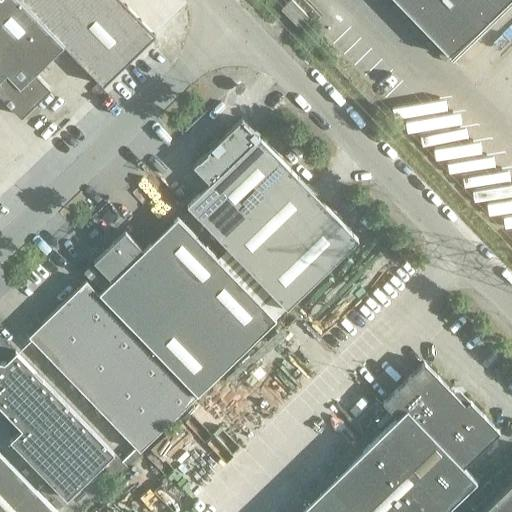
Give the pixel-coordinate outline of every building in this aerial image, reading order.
[(0,0),(0,95),(20,116),(49,88),(34,72),(63,45),(19,0),(0,0)] [(155,34),(121,0),(19,0),(63,45),(102,85),(155,34)] [(298,27),(308,17),(290,0),(289,0),(280,9),(298,27)] [(511,0),(396,0),(451,56),(510,0),(511,0)] [(286,308),(357,239),(241,118),(192,166),(209,183),(197,194),(230,227),(218,238),(286,308)] [(134,191),(129,198),(160,226),(166,220),(134,191)] [(140,337),(197,394),(275,319),(177,216),(142,249),(124,231),(93,261),(111,280),(98,293),(140,337)] [(28,335),(97,407),(125,379),(112,364),(140,337),(98,293),(85,280),(28,335)] [(125,379),(97,407),(139,450),(197,394),(140,337),(112,364),(125,379)] [(66,499),(101,465),(114,478),(126,467),(113,453),(15,351),(3,363),(0,361),(0,407),(20,429),(9,440),(66,499)] [(396,417),(363,449),(297,511),(442,511),(476,480),(462,466),(499,431),(469,401),(465,405),(423,362),(382,402),(396,417)] [(0,511),(56,511),(0,454),(0,511)] [(511,511),(511,478),(476,511),(511,511)]
